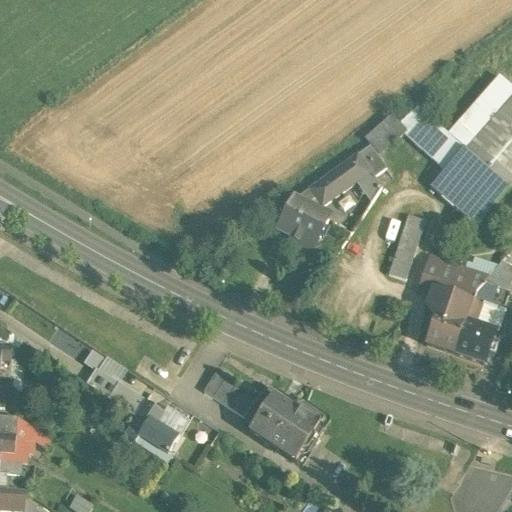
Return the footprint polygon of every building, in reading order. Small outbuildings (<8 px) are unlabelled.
[(511,90),(499,79),(459,125),(460,127),(477,141),(511,100),(511,90)] [(511,100),(477,141),(467,153),(511,191),(511,189),(511,100)] [(450,138),(439,129),(417,110),(398,128),(405,135),(403,137),(444,173),(431,188),(478,228),(495,209),(509,193),(511,191),(467,153),(450,138)] [(390,119),(365,142),(378,158),(403,137),(405,135),(398,128),(390,119)] [(477,141),(460,127),(450,138),(467,153),(477,141)] [(370,149),(357,158),(358,158),(369,175),(373,180),(386,171),(370,149)] [(358,158),(310,193),(311,194),(300,203),(309,207),(317,201),(323,210),(357,184),(369,175),(358,158)] [(373,180),(369,175),(357,184),(373,206),(382,193),(373,180)] [(511,196),(509,193),(495,209),(511,223),(511,196)] [(300,203),(293,200),(277,232),(278,233),(291,240),(288,246),(290,247),(311,258),(328,223),(306,212),(309,207),(300,203)] [(427,223),(409,217),(389,276),(407,282),(427,223)] [(278,233),(266,257),(281,264),(290,247),(288,246),(291,240),(278,233)] [(444,264),(432,260),(422,286),(435,290),(444,264)] [(489,279),(444,264),(435,290),(462,300),(473,304),(477,293),(487,282),(489,279)] [(511,291),(487,282),(477,293),(473,304),(483,307),(503,314),(510,293),(511,291)] [(8,295),(0,289),(0,301),(3,303),(8,295)] [(462,300),(435,290),(429,306),(432,313),(436,315),(436,314),(456,320),(462,300)] [(473,304),(462,300),(456,320),(466,324),(473,304)] [(483,307),(473,304),(466,324),(476,327),(483,307)] [(456,320),(436,314),(436,315),(425,346),(455,356),(466,324),(456,320)] [(476,327),(466,324),(455,356),(484,366),(496,334),(476,327)] [(2,334),(0,334),(0,349),(12,351),(13,337),(2,330),(2,334)] [(0,349),(0,375),(1,366),(11,367),(12,351),(0,349)] [(11,367),(1,366),(0,375),(0,382),(9,383),(9,382),(11,367)] [(258,400),(217,374),(203,394),(244,420),(258,400)] [(0,382),(0,398),(12,399),(13,382),(9,382),(9,383),(0,382)] [(145,404),(119,385),(109,401),(136,419),(145,404)] [(274,398),(249,433),(296,463),(325,424),(304,411),(301,415),(274,398)] [(163,415),(145,404),(136,419),(146,426),(139,439),(167,457),(178,440),(156,426),(163,415)] [(4,419),(0,418),(0,437),(7,439),(7,434),(12,434),(12,430),(9,430),(4,419)] [(51,442),(18,420),(4,419),(9,430),(12,430),(12,434),(7,434),(7,439),(16,439),(14,456),(0,454),(0,463),(20,466),(26,467),(28,443),(32,442),(46,451),(51,442)] [(146,426),(136,419),(124,438),(135,446),(139,439),(146,426)] [(7,439),(0,437),(0,454),(14,456),(16,439),(7,439)] [(490,456),(481,454),(478,464),(487,466),(490,456)] [(20,466),(0,463),(0,476),(6,477),(19,478),(20,466)] [(5,496),(0,495),(0,511),(21,511),(23,497),(5,496)]
